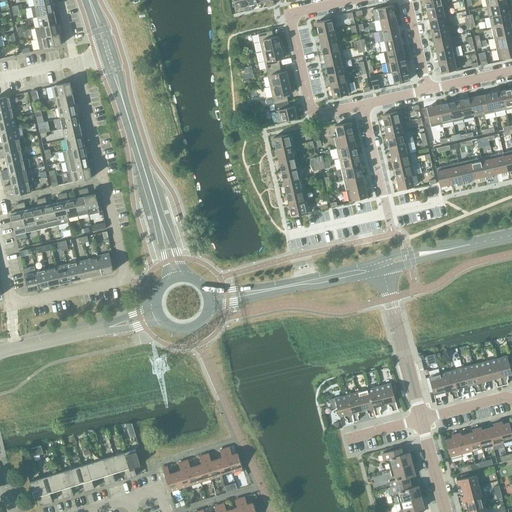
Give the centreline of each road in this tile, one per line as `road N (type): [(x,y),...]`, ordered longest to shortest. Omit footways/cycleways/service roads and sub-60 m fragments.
road 1 (residential): [(25,303),(124,277),(76,60)]
road 2 (residential): [(364,105),(314,111),(292,24),(303,11),(357,0)]
road 3 (unclassified): [(423,418),(383,266)]
road 4 (tertiary): [(383,266),(511,237)]
road 5 (tertiary): [(159,218),(122,99)]
